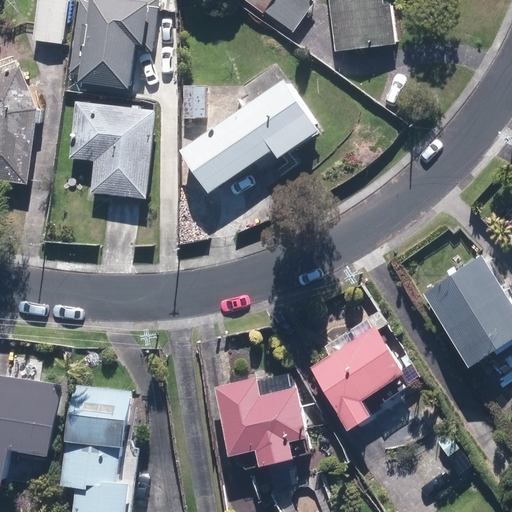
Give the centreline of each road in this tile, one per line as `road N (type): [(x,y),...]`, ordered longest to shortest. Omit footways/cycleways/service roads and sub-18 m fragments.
road 1 (residential): [(511,79),(484,125),(410,205),(278,271),(210,291),(93,293),(0,281)]
road 2 (unknown): [(388,247),(511,429)]
